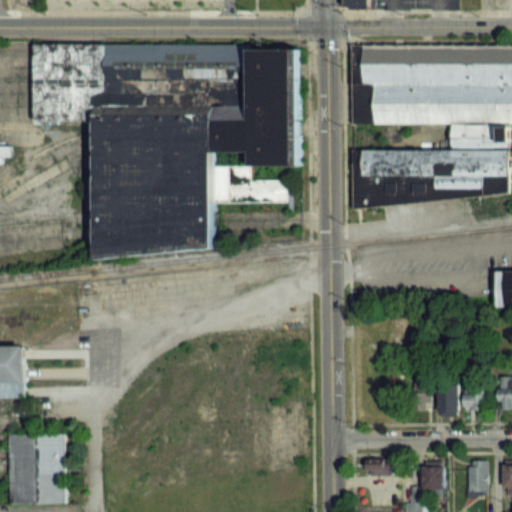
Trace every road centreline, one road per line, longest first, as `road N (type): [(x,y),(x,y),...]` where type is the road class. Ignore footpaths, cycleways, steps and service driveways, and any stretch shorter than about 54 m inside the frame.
road 1 (tertiary): [(332,511),(325,0)]
road 2 (tertiary): [(511,27),(0,26)]
road 3 (residential): [(511,437),(332,439)]
